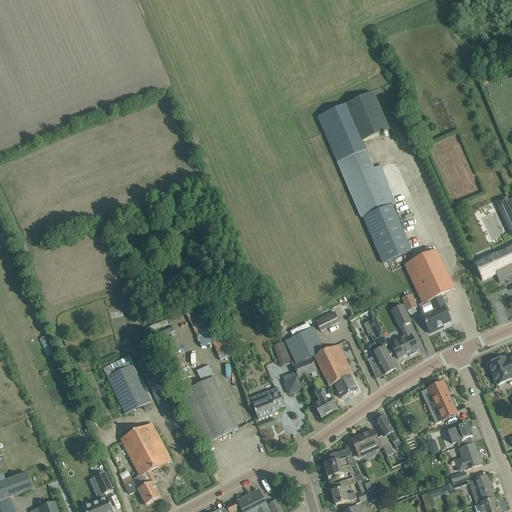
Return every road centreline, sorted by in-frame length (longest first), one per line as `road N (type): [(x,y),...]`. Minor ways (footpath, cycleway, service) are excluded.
road 1 (unclassified): [(297,461),(384,393),(458,351)]
road 2 (residential): [(511,493),(458,351)]
road 3 (unclassified): [(182,511),(266,467),(297,461)]
